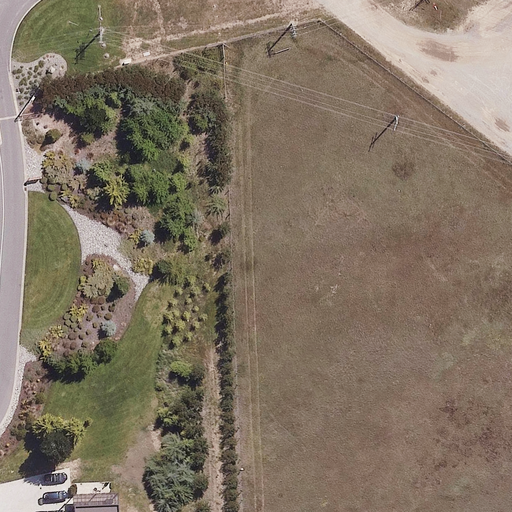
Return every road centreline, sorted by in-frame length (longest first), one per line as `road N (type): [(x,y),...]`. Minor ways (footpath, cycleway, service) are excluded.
road 1 (unclassified): [(346,0),(511,124)]
road 2 (residential): [(0,271),(0,150)]
